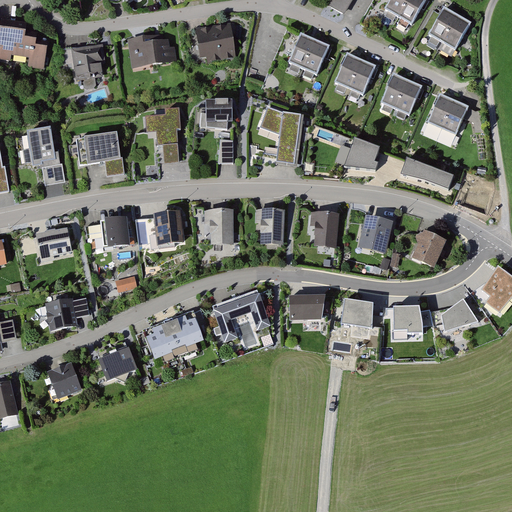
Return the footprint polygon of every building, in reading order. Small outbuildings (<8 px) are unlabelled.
[(353,0),(333,0),(330,6),(345,15),(353,0)] [(432,2),(427,0),(400,0),(393,14),(417,28),(432,2)] [(478,28),(452,13),(437,39),(463,54),(478,28)] [(235,28),(202,33),(206,64),(240,59),(235,28)] [(26,33),(0,30),(0,31),(0,60),(11,62),(12,57),(29,59),(28,68),(44,71),(47,49),(36,47),(37,41),(25,39),(26,33)] [(328,48),(302,37),(290,64),(317,76),(328,48)] [(157,38),(132,42),(135,68),(171,63),(168,43),(158,45),(157,38)] [(104,47),(75,51),(78,78),(108,74),(104,47)] [(382,69),(356,58),(344,85),(370,96),(382,69)] [(426,90),(401,79),(389,107),(415,117),(426,90)] [(428,125),(442,131),(455,102),(440,96),(428,125)] [(233,102),(206,102),(207,129),(228,131),(228,123),(233,123),(233,102)] [(469,108),(455,102),(442,131),(456,137),(469,108)] [(283,115),(269,109),(261,130),(280,137),(277,164),(285,165),(294,167),(301,118),(283,115)] [(165,118),(145,119),(146,135),(156,134),(157,147),(163,146),(164,165),(171,164),(179,164),(177,132),(180,132),(179,111),(165,112),(165,118)] [(51,130),(27,134),(33,168),(40,166),(41,169),(42,169),(61,166),(59,154),(55,155),(51,130)] [(117,137),(77,143),(80,167),(104,163),(105,171),(106,178),(125,175),(123,160),(120,160),(117,137)] [(226,165),(233,165),(233,142),(221,141),(218,165),(226,165)] [(379,151),(355,142),(345,169),(375,173),(378,166),(374,164),(379,151)] [(0,193),(9,192),(5,169),(2,170),(0,160),(0,193)] [(407,161),(401,177),(448,191),(453,179),(407,161)] [(42,169),(45,187),(54,186),(65,184),(62,166),(61,166),(42,169)] [(239,214),(211,212),(210,225),(214,225),(213,252),(237,253),(239,214)] [(261,245),(284,246),(285,213),(256,212),(255,224),(262,225),(261,245)] [(155,217),(153,217),(157,249),(158,248),(171,247),(185,245),(181,214),(167,216),(155,217)] [(345,217),(317,214),(316,228),(319,228),(317,247),(342,250),(345,217)] [(367,218),(366,218),(358,249),(374,253),(385,256),(386,256),(393,224),(378,221),(367,218)] [(135,223),(91,226),(92,241),(105,240),(105,251),(136,249),(135,223)] [(67,230),(36,237),(41,264),(55,261),(54,258),(73,254),(67,230)] [(455,242),(433,232),(431,236),(424,238),(428,246),(423,259),(443,268),(455,242)] [(9,245),(0,245),(0,269),(11,268),(9,245)] [(496,308),(511,288),(511,280),(497,268),(477,289),(496,308)] [(116,282),(119,292),(139,288),(137,278),(116,282)] [(267,293),(219,308),(229,342),(243,338),(237,319),(259,313),(264,330),(276,326),(267,293)] [(326,298),(289,299),(290,323),(322,323),(326,298)] [(46,307),(51,333),(79,328),(77,319),(74,303),(73,301),(46,307)] [(87,301),(74,303),(77,319),(90,317),(87,301)] [(373,307),(345,302),(341,327),(372,332),(373,307)] [(441,318),(445,334),(478,323),(463,303),(441,318)] [(393,310),(394,333),(408,333),(408,337),(422,336),(419,309),(393,310)] [(202,313),(151,331),(161,359),(212,342),(202,313)] [(5,322),(0,322),(0,353),(5,354),(5,343),(20,342),(18,325),(5,326),(5,322)] [(134,350),(106,361),(116,385),(144,374),(134,350)] [(77,367),(53,375),(61,399),(85,391),(77,367)] [(14,386),(0,387),(0,419),(0,420),(19,417),(14,386)]
